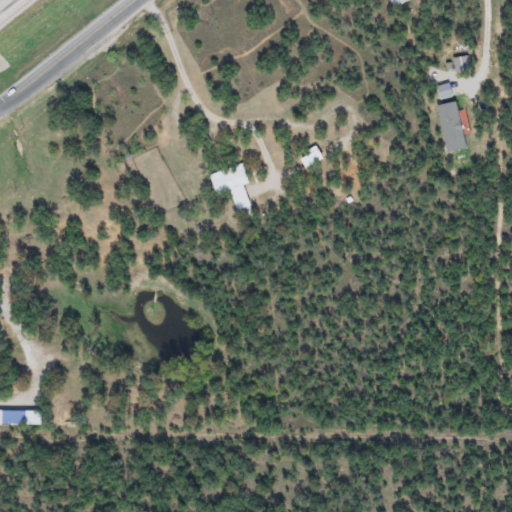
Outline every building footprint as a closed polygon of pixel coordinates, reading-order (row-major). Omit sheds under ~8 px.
[(407,0),(394,8),(389,0),(407,0)] [(323,159),(305,169),(298,158),(316,147),(323,159)] [(247,183),(242,184),(248,207),(236,211),(230,189),(214,193),(209,174),(243,165),(247,183)] [(39,403),(39,419),(0,418),(0,403),(13,403),(39,403)] [(26,412),(1,412),(1,426),(26,426),(26,412)]
